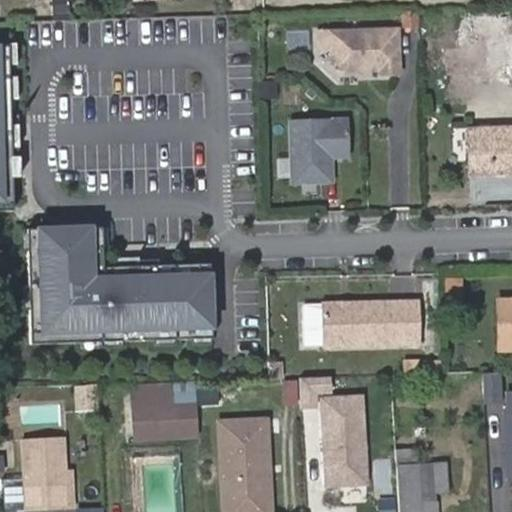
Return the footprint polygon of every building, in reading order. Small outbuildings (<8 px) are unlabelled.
[(400,10),(400,28),(418,29),(418,10),(400,10)] [(474,40),(510,39),(510,17),(473,18),(474,40)] [(396,74),(395,30),(315,32),(316,49),(328,49),(328,56),(344,71),(376,70),(376,75),(396,74)] [(511,38),(510,39),(474,40),(469,40),(471,81),(511,78),(511,38)] [(10,46),(0,46),(0,211),(15,211),(10,46)] [(346,156),(345,121),(290,123),(292,182),(330,181),(329,157),(346,156)] [(511,129),(470,131),(472,173),(511,171),(511,129)] [(210,340),(207,265),(102,268),(101,229),(26,231),(30,346),(210,340)] [(443,305),(462,305),(462,277),(443,278),(443,305)] [(500,349),(511,348),(511,300),(500,300),(500,349)] [(418,343),(417,301),(319,304),(320,346),(418,343)] [(302,346),(320,346),(319,304),(301,304),(302,346)] [(499,371),(482,372),(483,402),(500,401),(499,371)] [(329,394),(328,376),(300,377),(301,410),(316,409),(315,395),(329,394)] [(297,406),(298,380),(282,380),(282,406),(297,406)] [(134,383),(137,442),(198,438),(195,381),(134,383)] [(97,410),(96,385),(77,385),(78,411),(97,410)] [(368,484),(363,396),(322,398),(327,487),(368,484)] [(271,507),(267,420),(218,422),(222,509),(271,507)] [(452,445),(477,442),(475,430),(451,432),(452,445)] [(26,511),(71,510),(70,493),(65,493),(64,472),(62,439),(22,441),(25,511),(26,511)] [(417,449),(396,451),(397,464),(399,511),(423,511),(423,500),(436,500),(435,493),(447,492),(446,462),(417,463),(417,449)] [(395,511),(395,498),(378,498),(378,511),(395,511)] [(436,511),(436,500),(423,500),(423,511),(436,511)]
